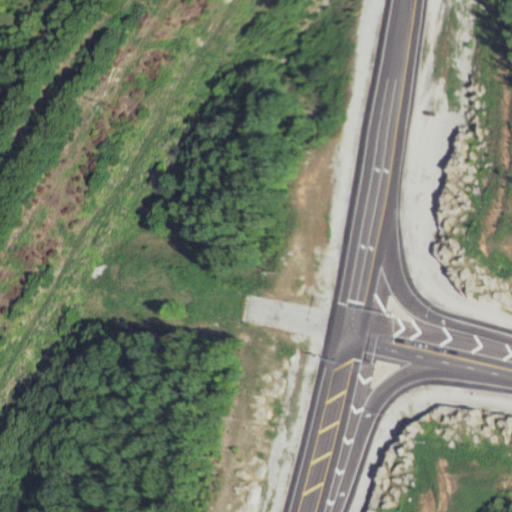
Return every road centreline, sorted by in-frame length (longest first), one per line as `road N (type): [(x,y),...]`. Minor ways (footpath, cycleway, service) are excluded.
road 1 (primary): [(334,331),(394,0)]
road 2 (primary): [(296,511),(363,394),(405,368),(444,357)]
road 3 (primary): [(511,349),(426,322),(385,298),(353,233)]
road 4 (primary): [(285,511),(334,331)]
road 5 (primary): [(334,331),(511,373)]
